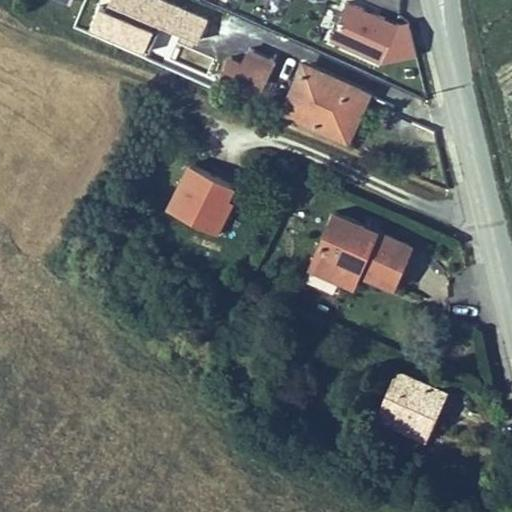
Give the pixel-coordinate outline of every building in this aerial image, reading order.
[(355,0),(348,0),(332,37),(382,60),(418,52),(411,17),(400,20),(355,0)] [(254,101),(272,61),(246,50),(239,64),(224,57),(212,83),(254,101)] [(367,92),(302,64),(280,115),(346,144),(367,92)] [(192,158),(169,204),(223,231),(230,217),(223,213),(232,195),(238,182),(192,158)] [(223,213),(230,217),(239,198),(232,195),(223,213)] [(413,242),(337,209),(313,266),(338,277),(344,263),(361,270),(395,285),(413,242)] [(344,263),(338,277),(354,285),(361,270),(344,263)] [(402,368),(383,411),(425,429),(433,412),(426,409),(437,383),(402,368)] [(426,409),(433,412),(444,417),(455,392),(437,383),(426,409)]
